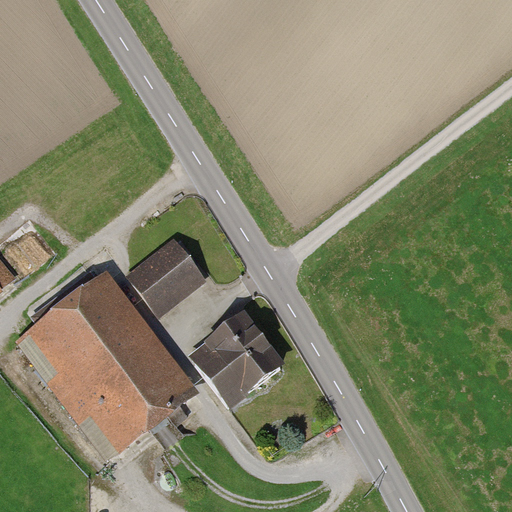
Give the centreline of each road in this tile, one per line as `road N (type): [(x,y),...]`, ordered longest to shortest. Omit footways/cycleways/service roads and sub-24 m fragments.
road 1 (tertiary): [(408,511),(97,0)]
road 2 (unknown): [(270,274),(186,346),(188,370),(232,443),(260,470),(296,470),(366,438)]
road 3 (track): [(270,274),(511,89)]
road 4 (track): [(201,163),(0,331)]
